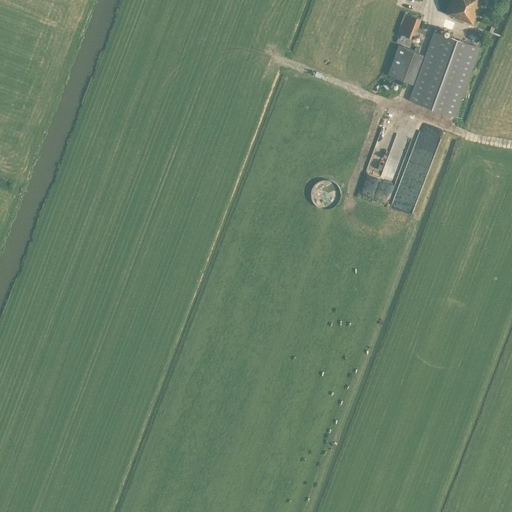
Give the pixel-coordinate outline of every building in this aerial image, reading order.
[(480,0),(449,0),(446,10),(454,13),(453,15),(472,22),(480,0)] [(413,37),(421,16),(405,10),(397,31),(399,32),(396,41),(410,46),(413,37)] [(479,45),(434,29),(409,98),(454,114),(479,45)] [(423,120),(394,208),(410,213),(440,125),(423,120)] [(396,189),(391,187),(402,156),(390,152),(376,195),(386,198),(387,196),(393,198),(396,189)] [(373,163),(370,174),(365,173),(362,186),(375,189),(381,165),(373,163)]
